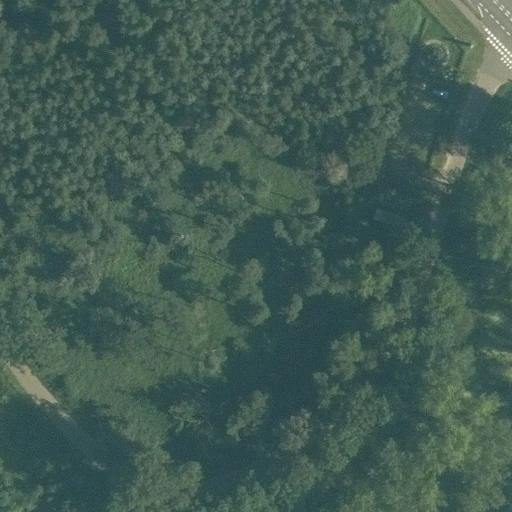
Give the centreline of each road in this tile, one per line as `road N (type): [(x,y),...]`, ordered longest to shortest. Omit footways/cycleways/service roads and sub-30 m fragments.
road 1 (unclassified): [(147,491),(229,485),(345,406),(415,288),(500,50)]
road 2 (unclassified): [(147,491),(81,440),(0,341)]
